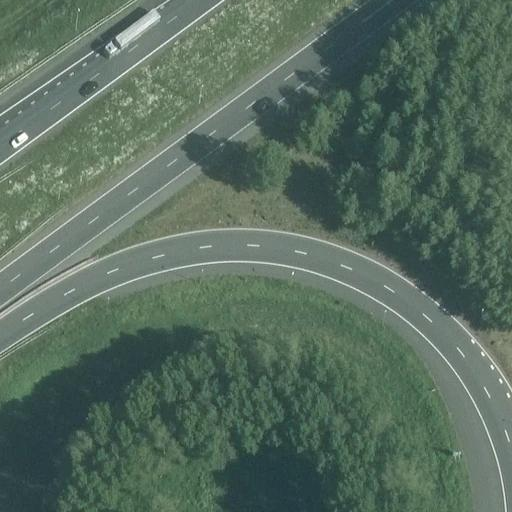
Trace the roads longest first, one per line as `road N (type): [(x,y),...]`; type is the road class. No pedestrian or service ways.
road 1 (motorway): [(0,336),(108,272),(159,254),(252,245),(298,251),(389,288),(420,311),(461,351),(511,442)]
road 2 (motorway): [(0,288),(390,0)]
road 3 (motorway): [(198,0),(0,146)]
